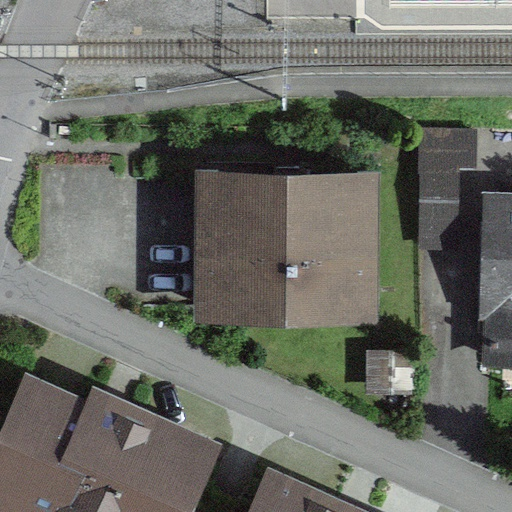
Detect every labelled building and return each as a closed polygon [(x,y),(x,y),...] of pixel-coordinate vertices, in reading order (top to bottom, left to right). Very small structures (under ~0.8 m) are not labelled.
[(474,162),(474,130),(421,129),(420,161),(474,162)] [(369,176),(205,174),(204,306),(233,307),(233,299),(339,300),(339,308),(368,308),(369,176)] [(453,245),(455,182),(422,182),(421,244),(453,245)] [(511,199),(493,199),(488,356),(511,357),(511,199)] [(172,511),(202,446),(97,399),(91,413),(32,386),(0,456),(0,481),(9,486),(5,495),(43,511),(52,511),(55,506),(67,511),(172,511)] [(260,511),(349,511),(275,479),(260,511)]
